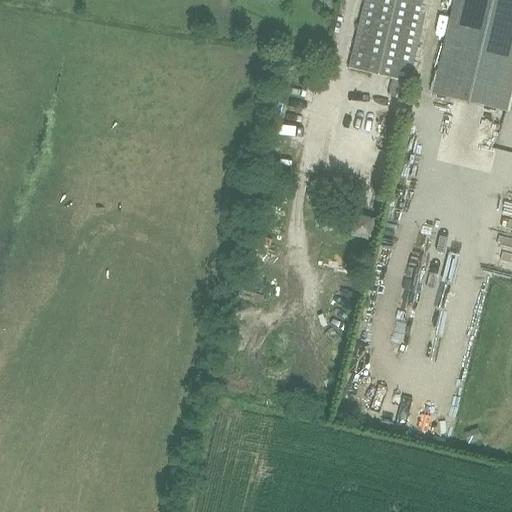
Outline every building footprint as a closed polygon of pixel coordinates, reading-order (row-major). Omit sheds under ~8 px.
[(238,0),(235,14),(275,22),(279,0),(238,0)] [(364,0),(348,68),(391,79),(388,97),(403,100),(406,83),(408,83),(428,0),(364,0)] [(511,0),(454,0),(432,94),(506,111),(511,84),(511,0)] [(279,85),(327,96),(342,36),(293,24),(279,85)] [(279,126),(288,127),(287,138),(304,139),(306,116),(281,114),(279,126)] [(273,370),(284,357),(271,346),(260,358),(273,370)]
